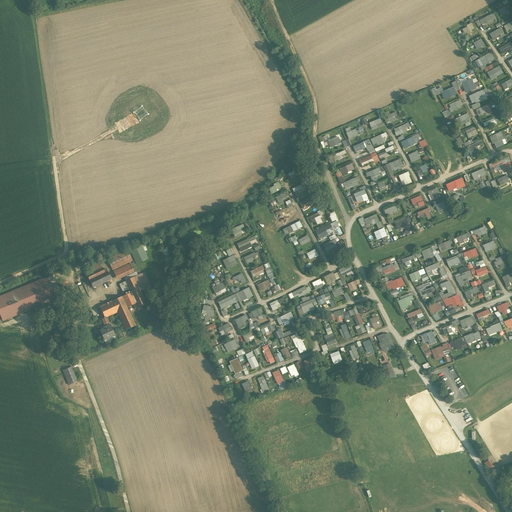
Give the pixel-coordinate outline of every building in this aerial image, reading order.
[(509,10),(507,5),(499,10),(501,13),(501,14),(509,10)] [(496,18),(494,13),(490,15),(479,20),(482,25),(487,22),(488,24),(494,21),(493,20),(496,18)] [(474,29),(471,23),(467,25),(467,27),(462,29),(465,34),(467,33),(467,35),(473,32),(472,30),(474,29)] [(504,35),(500,28),(490,34),(493,40),(501,36),(501,37),(504,35)] [(484,45),(481,39),(473,43),(477,49),(484,45)] [(509,49),(506,44),(499,48),(502,53),(509,49)] [(490,53),(480,58),(480,59),(484,65),(494,60),(490,53)] [(480,67),(484,65),(480,59),(474,62),(477,68),(480,67)] [(500,65),(498,61),(487,67),(489,71),(500,65)] [(503,73),(499,66),(487,73),(491,80),(503,73)] [(475,89),(471,79),(462,83),(466,93),(475,89)] [(511,81),(511,79),(501,84),(504,90),(511,85),(511,84),(511,83),(511,81)] [(455,91),(453,87),(443,92),(442,92),(443,93),(443,94),(442,95),(444,99),(456,94),(455,91)] [(486,99),(482,90),(469,96),(472,103),(475,102),(476,103),(486,99)] [(463,105),(461,100),(449,105),(450,108),(449,108),(450,112),(461,108),(460,106),(463,105)] [(492,113),(488,104),(476,110),(478,116),(485,113),(486,115),(492,113)] [(450,115),(448,110),(442,112),(445,118),(450,115)] [(397,115),(395,112),(390,114),(387,116),(388,118),(390,122),(396,120),(394,116),(397,115)] [(471,121),(468,113),(456,118),(459,126),(471,121)] [(383,125),(380,118),(369,123),(372,130),(383,125)] [(408,123),(394,129),(396,132),(395,132),(396,136),(407,131),(406,129),(410,127),(408,123)] [(362,126),(355,129),(358,135),(364,132),(362,126)] [(478,134),(475,127),(465,131),(469,138),(478,134)] [(358,135),(355,129),(346,133),(349,139),(358,135)] [(387,136),(386,132),(371,139),(373,145),(377,143),(377,145),(386,142),(384,139),(385,138),(385,137),(387,136)] [(504,139),(501,132),(489,137),(492,144),(494,143),(496,149),(504,145),(502,140),(504,139)] [(341,143),(338,137),(328,141),(331,148),(341,143)] [(404,148),(418,142),(416,137),(413,139),(412,137),(401,142),(404,148)] [(374,150),(369,139),(363,142),(366,148),(368,151),(369,153),(374,150)] [(427,146),(424,140),(419,142),(422,149),(427,146)] [(483,144),(481,140),(470,145),(473,151),(478,149),(477,146),(483,144)] [(366,148),(363,142),(353,147),(356,153),(366,148)] [(346,153),(345,150),(335,154),(336,155),(338,160),(343,159),(341,155),(346,153)] [(420,158),(417,151),(408,155),(411,162),(420,158)] [(379,161),(376,152),(371,155),(373,161),(374,163),(379,161)] [(362,166),(373,161),(371,155),(360,160),(362,166)] [(511,162),(509,157),(491,164),(489,165),(493,174),(504,169),(504,171),(511,168),(510,166),(511,165),(510,162),(511,162)] [(400,159),(388,164),(392,171),(403,166),(400,159)] [(354,169),(352,164),(340,169),(342,174),(354,169)] [(388,164),(384,165),(389,178),(394,176),(392,171),(388,164)] [(381,172),(379,168),(366,173),(367,177),(370,176),(372,180),(375,178),(375,179),(383,176),(381,172)] [(486,175),(483,168),(471,174),(474,180),(479,178),(478,175),(480,174),(481,177),(486,175)] [(296,173),(294,170),(286,175),(289,180),(294,177),(293,174),(296,173)] [(407,172),(399,176),(403,186),(412,182),(407,172)] [(506,175),(497,179),(499,185),(509,182),(506,175)] [(360,180),(358,177),(343,183),(346,189),(353,186),(353,187),(359,184),(357,181),(360,180)] [(465,186),(462,178),(446,184),(449,191),(457,188),(457,189),(465,186)] [(277,191),(276,190),(281,187),(279,182),(278,182),(276,183),(273,184),(274,186),(269,189),(272,194),(277,191)] [(305,187),(303,184),(292,189),(294,192),(305,187)] [(368,198),(364,190),(354,194),(357,202),(368,198)] [(288,196),(286,192),(276,197),(278,201),(282,199),(288,196)] [(424,205),(421,195),(411,199),(413,205),(415,209),(424,205)] [(316,203),(312,197),(300,203),(303,209),(316,203)] [(446,208),(444,201),(435,205),(438,211),(446,208)] [(398,212),(395,206),(384,210),(387,217),(398,212)] [(294,212),(292,207),(280,213),(282,219),(294,212)] [(428,219),(431,218),(428,212),(430,211),(429,208),(417,213),(419,218),(421,217),(422,219),(427,217),(428,219)] [(319,216),(318,213),(308,217),(311,223),(316,221),(318,224),(322,222),(320,218),(322,217),(321,215),(319,216)] [(338,219),(335,214),(330,216),(332,222),(338,219)] [(380,222),(376,214),(364,220),(365,223),(369,225),(372,224),(374,219),(378,229),(383,227),(380,221),(380,222)] [(405,218),(395,223),(398,230),(408,226),(405,218)] [(302,227),(299,221),(290,226),(283,230),(286,235),(302,227)] [(246,229),(243,224),(231,230),(235,237),(242,234),(241,231),(246,229)] [(330,224),(316,231),(320,239),(328,234),(326,231),(332,228),(332,227),(330,224)] [(487,233),(485,226),(473,231),(475,235),(477,234),(478,236),(487,233)] [(387,236),(384,228),(374,232),(377,240),(382,238),(386,236),(387,236)] [(470,237),(469,233),(456,237),(458,242),(459,244),(464,242),(463,240),(470,237)] [(311,240),(308,235),(299,240),(302,245),(311,240)] [(252,246),(248,239),(237,244),(241,251),(252,246)] [(337,243),(334,239),(323,245),(327,252),(336,247),(334,244),(337,243)] [(450,240),(438,245),(440,252),(441,252),(453,247),(450,240)] [(495,248),(493,242),(484,245),(486,251),(495,248)] [(430,248),(421,251),(425,259),(433,256),(432,252),(435,251),(435,250),(433,246),(430,248)] [(478,255),(475,248),(466,252),(469,259),(478,255)] [(318,256),(315,249),(307,254),(310,259),(315,256),(315,257),(318,256)] [(126,250),(107,259),(112,270),(131,261),(126,250)] [(436,250),(435,251),(432,252),(433,256),(434,256),(438,262),(441,260),(441,259),(438,254),(436,250)] [(254,260),(252,258),(256,256),(254,253),(244,257),(247,263),(254,260)] [(458,258),(457,255),(446,260),(449,267),(460,262),(458,258)] [(227,258),(223,260),(227,270),(235,266),(235,265),(237,263),(235,259),(229,261),(227,258)] [(433,275),(431,271),(439,268),(441,267),(439,262),(425,268),(428,276),(433,275)] [(130,264),(113,272),(116,277),(132,269),(130,264)] [(354,270),(351,264),(339,270),(340,271),(342,276),(343,275),(354,270)] [(393,265),(393,264),(382,268),(384,273),(385,275),(395,270),(393,265)] [(381,265),(375,268),(378,275),(384,273),(382,268),(381,265)] [(264,269),(263,266),(251,271),(253,277),(264,272),(263,270),(264,269)] [(488,273),(485,266),(481,268),(475,270),(478,276),(488,273)] [(102,267),(86,275),(93,288),(111,279),(107,272),(105,273),(102,267)] [(471,276),(472,276),(470,270),(455,276),(457,282),(458,281),(459,286),(464,284),(462,280),(467,278),(468,280),(472,279),(471,276)] [(342,276),(340,271),(337,273),(340,278),(342,282),(345,280),(343,275),(342,276)] [(420,275),(418,271),(409,275),(412,282),(421,278),(420,275)] [(511,272),(502,277),(506,287),(510,286),(509,282),(511,281),(511,272)] [(143,273),(134,277),(139,288),(140,291),(149,286),(143,273)] [(246,281),(242,273),(232,278),(234,281),(237,279),(239,282),(240,281),(242,284),(246,281)] [(334,274),(333,273),(324,277),(327,284),(336,280),(334,274)] [(134,277),(125,281),(129,289),(131,292),(139,288),(134,277)] [(405,285),(402,277),(392,281),(392,280),(385,283),(387,289),(392,288),(393,290),(405,285)] [(0,296),(0,314),(3,320),(29,309),(54,299),(45,278),(0,296)] [(322,283),(320,279),(312,283),(315,289),(318,288),(317,286),(322,283)] [(360,284),(359,279),(347,284),(351,291),(357,289),(355,286),(360,284)] [(271,286),(268,280),(257,285),(260,292),(271,286)] [(496,285),(494,280),(482,285),(485,292),(489,290),(488,287),(496,285)] [(126,281),(119,284),(123,292),(129,289),(126,281)] [(453,291),(449,281),(440,284),(441,288),(446,286),(448,293),(453,291)] [(226,288),(223,283),(221,284),(217,286),(212,288),(215,293),(226,288)] [(306,288),(305,286),(292,293),(295,297),(298,295),(299,297),(308,292),(306,288)] [(473,289),(464,292),(467,299),(472,297),(471,294),(478,291),(477,286),(473,288),(473,289)] [(341,287),(332,291),(335,297),(343,293),(341,287)] [(435,291),(433,287),(424,291),(420,292),(421,297),(422,296),(432,292),(435,291)] [(139,288),(131,292),(136,303),(138,307),(146,304),(140,291),(139,288)] [(253,296),(249,288),(240,291),(236,294),(240,302),(253,296)] [(455,295),(454,291),(453,291),(448,293),(440,296),(442,300),(455,295)] [(136,303),(131,292),(122,296),(127,307),(136,303)] [(330,296),(329,292),(316,298),(318,301),(319,305),(326,302),(324,298),(330,296)] [(237,298),(235,294),(218,302),(222,309),(235,303),(233,299),(237,298)] [(461,303),(458,294),(448,298),(443,300),(446,306),(451,304),(452,307),(458,305),(459,307),(463,306),(462,303),(461,303)] [(413,299),(412,295),(398,301),(401,310),(408,307),(407,306),(411,304),(410,301),(413,299)] [(127,307),(122,296),(112,301),(117,312),(125,330),(135,325),(127,307)] [(277,300),(269,304),(273,311),(278,308),(277,306),(279,304),(279,303),(285,300),(284,297),(277,300)] [(316,301),(315,298),(309,301),(303,303),(300,304),(300,305),(302,308),(304,313),(315,309),(312,303),(313,303),(316,301)] [(62,312),(70,306),(67,301),(58,307),(62,312)] [(112,301),(99,307),(104,318),(105,318),(106,317),(117,312),(112,301)] [(509,306),(508,302),(497,306),(499,311),(499,313),(502,312),(503,315),(507,313),(506,310),(508,309),(507,307),(509,306)] [(440,308),(438,303),(429,306),(432,313),(441,310),(440,308)] [(212,307),(204,305),(202,314),(206,315),(204,321),(208,322),(209,316),(213,317),(214,310),(211,309),(212,307)] [(265,313),(262,307),(252,312),(252,313),(254,318),(258,316),(259,320),(266,317),(265,313)] [(358,313),(356,308),(343,313),(345,318),(348,317),(353,315),(358,313)] [(422,313),(421,309),(407,314),(409,318),(417,315),(422,313)] [(490,314),(488,310),(476,314),(478,318),(483,316),(490,314)] [(90,311),(84,314),(87,320),(92,317),(90,311)] [(499,313),(499,311),(495,313),(498,317),(500,322),(503,321),(499,313)] [(289,323),(288,320),(294,318),(291,312),(277,319),(279,325),(282,324),(283,326),(289,323)] [(358,313),(353,315),(357,325),(362,323),(358,313)] [(441,319),(437,313),(432,316),(436,321),(441,319)] [(248,319),(246,315),(235,320),(238,327),(246,323),(245,321),(248,319)] [(381,326),(377,316),(373,318),(370,319),(374,329),(381,326)] [(473,319),(472,316),(460,321),(462,327),(467,326),(468,327),(473,325),(472,324),(475,323),(473,319)] [(110,324),(106,317),(105,318),(104,318),(101,319),(105,326),(110,324)] [(270,322),(259,327),(260,330),(267,327),(269,331),(270,332),(274,331),(270,322)] [(231,330),(228,323),(218,328),(220,332),(223,330),(225,334),(231,330)] [(488,335),(502,330),(500,323),(490,326),(490,327),(486,329),(488,335)] [(55,324),(50,325),(55,336),(59,334),(55,324)] [(110,324),(105,326),(106,328),(100,331),(104,340),(115,335),(110,324)] [(350,338),(345,324),(341,326),(342,329),(339,330),(343,338),(345,337),(346,339),(350,338)] [(366,332),(362,324),(355,327),(358,335),(366,332)] [(453,332),(451,325),(442,328),(445,335),(453,332)] [(254,335),(252,332),(243,336),(246,342),(250,341),(250,340),(254,338),(254,337),(255,337),(254,335)] [(435,342),(431,332),(423,335),(426,342),(427,345),(435,342)] [(473,333),(464,337),(467,344),(481,338),(478,332),(473,334),(473,333)] [(327,334),(324,336),(328,346),(337,343),(333,333),(328,336),(327,334)] [(384,333),(377,336),(380,343),(379,344),(382,349),(385,352),(387,351),(387,349),(386,347),(389,346),(391,350),(395,348),(389,334),(384,334),(384,333)] [(296,348),(297,347),(300,353),(306,350),(302,341),(304,341),(302,336),(301,335),(297,337),(293,339),(296,348)] [(462,338),(450,342),(451,348),(454,347),(456,348),(457,350),(462,348),(461,346),(466,344),(465,341),(463,342),(462,338)] [(238,347),(235,340),(224,345),(228,352),(238,347)] [(374,353),(369,340),(363,342),(367,353),(371,352),(372,354),(374,353)] [(451,351),(448,343),(442,345),(446,354),(451,351)] [(359,357),(354,345),(350,346),(352,350),(354,355),(356,359),(359,357)] [(444,356),(440,347),(431,350),(435,359),(444,356)] [(290,356),(287,348),(281,350),(285,358),(290,356)] [(298,354),(296,349),(290,351),(293,357),(298,354)] [(275,362),(270,350),(266,352),(270,361),(270,363),(275,362)] [(338,351),(330,354),(334,364),(342,361),(338,351)] [(259,365),(254,356),(248,359),(247,359),(252,369),(259,365)] [(307,372),(315,369),(310,359),(305,361),(307,367),(305,367),(307,372)] [(423,364),(425,370),(431,367),(428,362),(423,364)] [(243,373),(239,364),(234,366),(237,372),(239,371),(240,375),(243,373)] [(299,374),(294,364),(287,367),(292,376),(295,375),(295,376),(299,374)] [(377,370),(375,364),(366,367),(369,373),(377,370)] [(72,367),(63,370),(64,373),(69,384),(77,381),(72,367)] [(391,368),(384,371),(387,378),(396,378),(392,367),(391,368)] [(284,381),(279,370),(272,373),(278,384),(279,384),(284,381)] [(269,390),(263,376),(257,379),(264,393),(269,390)] [(252,391),(248,381),(242,384),(247,394),(252,391)] [(285,381),(284,381),(279,384),(281,389),(288,387),(285,381)]
